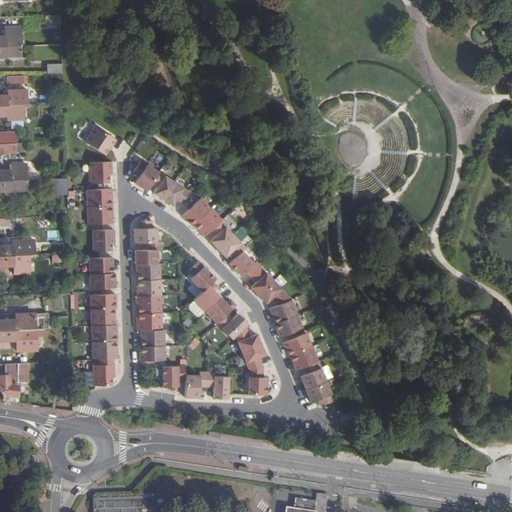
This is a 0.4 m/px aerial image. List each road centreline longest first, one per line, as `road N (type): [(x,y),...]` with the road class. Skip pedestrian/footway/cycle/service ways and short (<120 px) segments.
road 1 (secondary): [(173,444),(511,494)]
road 2 (residential): [(124,204),(178,225),(256,306),(288,385),(278,409)]
road 3 (residential): [(126,396),(124,204)]
road 4 (residential): [(126,396),(278,409)]
